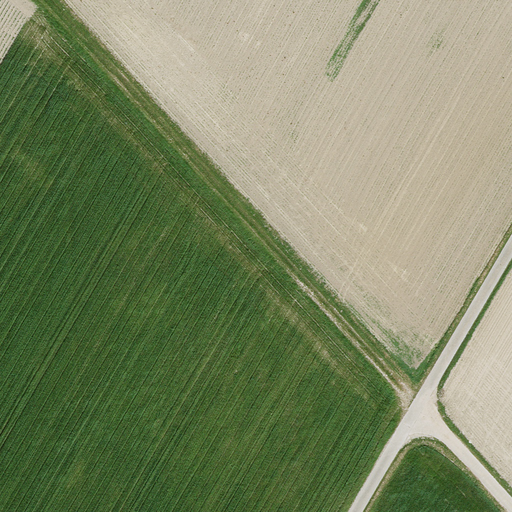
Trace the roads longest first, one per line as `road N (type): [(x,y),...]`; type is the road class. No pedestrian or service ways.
road 1 (track): [(421,410),(511,256)]
road 2 (track): [(421,410),(511,507)]
